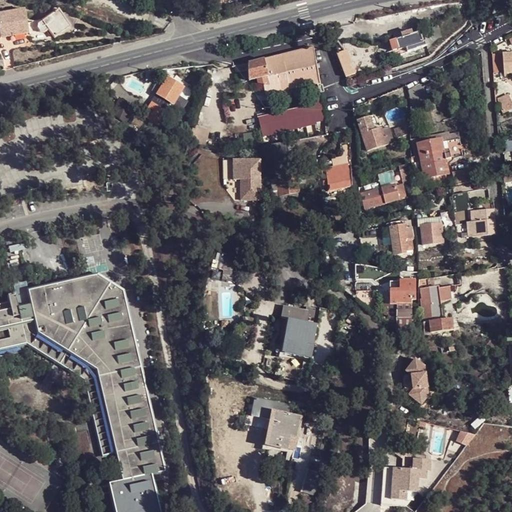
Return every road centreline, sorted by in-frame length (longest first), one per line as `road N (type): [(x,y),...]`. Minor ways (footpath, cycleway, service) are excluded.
road 1 (residential): [(180,45),(221,61),(312,38),(322,42),(333,92),(346,99),(511,25)]
road 2 (unknown): [(127,210),(118,147),(98,122),(68,121),(0,149)]
road 3 (primary): [(180,45),(0,91)]
road 4 (primary): [(356,0),(196,40)]
road 5 (unknown): [(127,210),(180,200),(247,217)]
